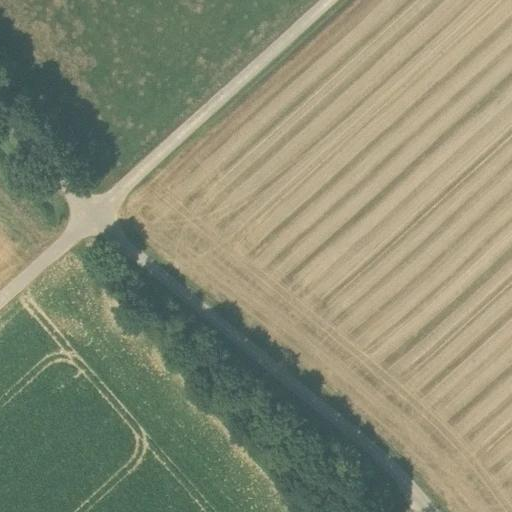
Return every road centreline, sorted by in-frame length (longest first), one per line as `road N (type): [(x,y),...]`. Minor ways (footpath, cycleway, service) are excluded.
road 1 (track): [(87,211),(360,432),(437,511)]
road 2 (track): [(304,0),(87,211)]
road 3 (track): [(0,111),(87,211)]
